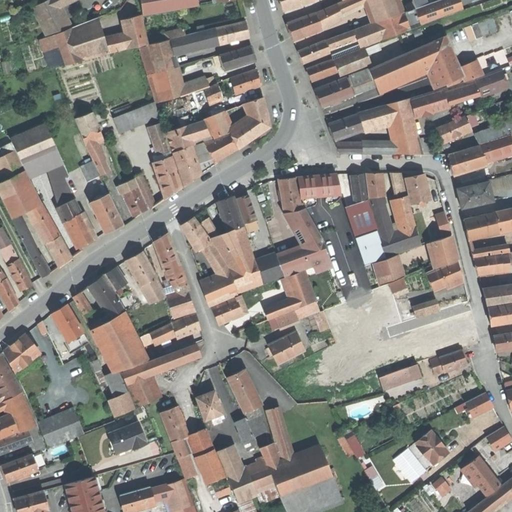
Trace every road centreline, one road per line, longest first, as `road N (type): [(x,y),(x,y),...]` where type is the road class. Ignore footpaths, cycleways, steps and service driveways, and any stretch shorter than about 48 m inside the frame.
road 1 (residential): [(291,133),(313,155),(337,162),(440,167),(492,384),(511,426)]
road 2 (secondary): [(169,214),(0,340)]
road 3 (secondary): [(291,133),(169,214)]
road 4 (secondary): [(263,0),(296,104),(291,133)]
road 5 (residential): [(169,214),(214,335)]
